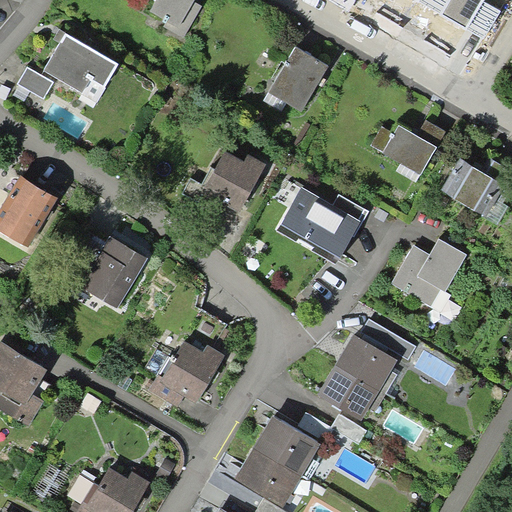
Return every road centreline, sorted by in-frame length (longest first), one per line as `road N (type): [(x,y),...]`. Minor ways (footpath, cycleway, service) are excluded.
road 1 (residential): [(174,511),(272,354),(261,304),(171,229),(0,122)]
road 2 (residential): [(286,0),(511,129)]
